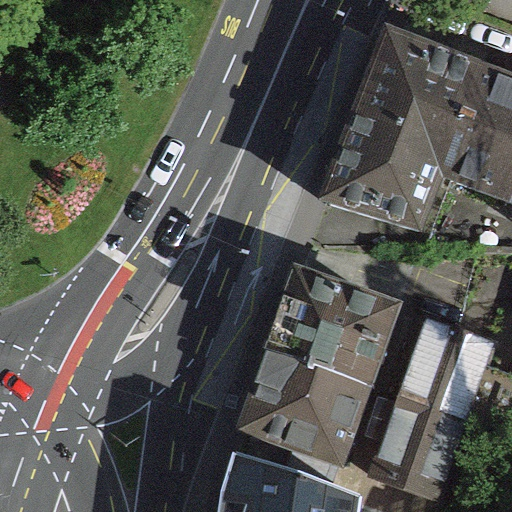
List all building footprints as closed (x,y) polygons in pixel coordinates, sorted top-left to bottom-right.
[(446,187),(484,78),(379,42),(356,106),(345,139),(322,205),(409,234),(428,181),(446,187)] [(511,187),(511,87),(484,78),(446,187),(505,207),(511,187)] [(287,277),(259,355),(364,392),(392,314),(287,277)] [(490,340),(422,318),(369,479),(437,501),(490,340)] [(364,392),(259,355),(232,432),(336,469),(364,392)] [(321,511),(209,498),(207,511),(321,511)]
